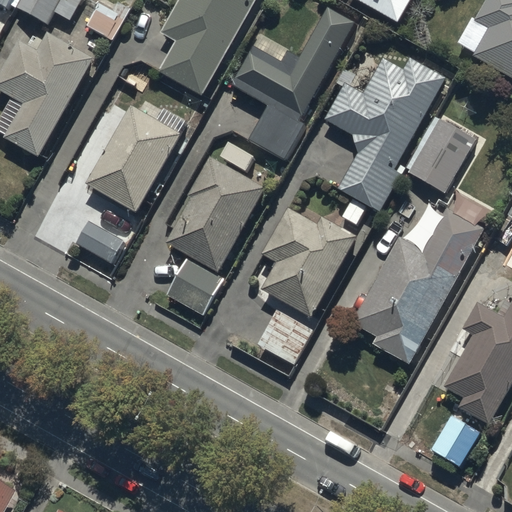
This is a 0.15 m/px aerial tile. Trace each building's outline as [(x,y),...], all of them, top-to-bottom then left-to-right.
[(0,0),(0,11),(9,16),(18,0),(0,0)] [(26,0),(19,15),(50,32),(57,18),(73,26),(86,0),(26,0)] [(163,79),(205,102),(262,0),(178,0),(177,3),(184,6),(164,41),(179,50),(163,79)] [(348,0),(349,0),(402,31),(419,0),(348,0)] [(511,0),(492,0),(478,26),(476,24),(461,51),(478,61),(476,64),(511,84),(511,0)] [(102,12),(89,36),(115,50),(134,15),(121,8),(115,19),(102,12)] [(233,93),(269,113),(250,148),(289,169),(310,132),(302,128),(356,30),(329,15),(302,66),(291,60),(285,71),(255,54),(233,93)] [(8,145),(41,165),(98,68),(52,41),(40,61),(21,50),(0,85),(0,96),(13,104),(0,126),(0,137),(9,143),(8,145)] [(345,94),(328,128),(357,143),(360,160),(340,198),(354,205),(345,223),(360,231),(369,212),(384,220),(408,174),(403,171),(448,84),(411,66),(406,76),(385,65),(375,83),(362,77),(359,82),(348,76),(340,92),(345,94)] [(134,114),(89,192),(140,222),(186,143),(182,141),(188,130),(166,116),(159,128),(134,114)] [(443,125),(412,180),(448,201),(479,146),(443,125)] [(190,265),(223,283),(269,197),(213,167),(168,253),(190,265)] [(511,208),(479,266),(511,285),(511,208)] [(281,272),(265,298),(313,326),(360,246),(325,225),(320,233),(293,217),(265,263),(281,272)] [(377,353),(412,372),(487,238),(451,218),(427,260),(402,246),(354,330),(381,345),(377,353)] [(93,229),(80,251),(117,274),(130,252),(93,229)] [(223,283),(190,265),(169,303),(207,323),(227,284),(223,283)] [(464,416),(491,432),(511,397),(511,316),(506,327),(475,309),(449,353),(466,363),(447,395),(469,408),(464,416)] [(315,337),(279,317),(258,355),(294,375),(315,337)] [(0,511),(12,492),(0,485),(0,511)]
